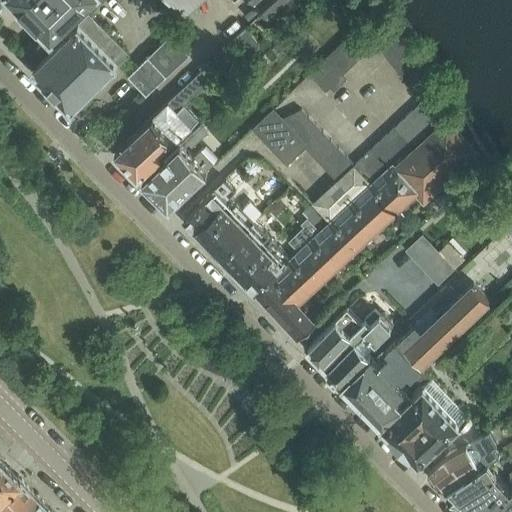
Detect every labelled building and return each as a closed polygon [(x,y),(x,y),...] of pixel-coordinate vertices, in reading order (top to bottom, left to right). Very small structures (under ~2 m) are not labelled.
[(54,32),(80,7),(87,0),(0,0),(0,8),(3,6),(0,3),(2,0),(21,0),(39,19),(41,18),(54,32)] [(80,7),(54,32),(50,36),(57,44),(34,67),(73,107),(75,105),(129,53),(89,13),(88,14),(80,7)] [(352,33),(368,50),(376,42),(360,25),(352,33)] [(401,36),(395,27),(376,42),(383,50),(401,36)] [(343,41),(360,58),(368,50),(352,33),(343,41)] [(129,75),(147,94),(190,54),(171,34),(129,75)] [(389,59),(408,44),(401,36),(383,50),(389,59)] [(351,65),(360,58),(343,41),(335,49),(351,65)] [(396,67),(414,53),(408,44),(389,59),(396,67)] [(335,65),(343,73),(351,65),(335,49),(327,57),(335,65)] [(403,76),(421,62),(414,53),(396,67),(403,76)] [(335,65),(327,57),(310,73),(318,82),(335,65)] [(409,84),(428,70),(421,62),(403,76),(409,84)] [(318,82),(326,90),(343,73),(335,65),(318,82)] [(116,150),(140,175),(199,119),(185,104),(210,79),(202,70),(116,150)] [(416,93),(434,79),(428,70),(409,84),(416,93)] [(416,93),(422,102),(424,104),(432,97),(443,90),(434,79),(416,93)] [(432,97),(424,104),(422,102),(414,109),(430,127),(446,112),(432,97)] [(257,291),(299,336),(319,319),(302,300),(397,209),(404,216),(462,162),(474,175),(491,158),(477,137),(471,143),(454,126),(465,117),(456,103),(438,120),(443,126),(407,161),(401,155),(257,291)] [(309,116),(302,109),(283,117),(292,127),(295,130),(309,116)] [(405,117),(421,134),(430,127),(414,109),(405,117)] [(309,116),(295,130),(303,138),(317,124),(309,116)] [(262,137),(271,147),(292,127),(283,117),(262,137)] [(397,125),(413,142),(421,134),(405,117),(397,125)] [(317,124),(303,138),(309,144),(306,147),(308,148),(324,132),(317,124)] [(143,178),(171,206),(208,171),(207,169),(215,161),(203,148),(194,157),(186,147),(190,143),(196,149),(211,135),(202,125),(143,178)] [(389,133),(404,150),(413,142),(397,125),(389,133)] [(287,164),(306,147),(309,144),(303,138),(295,130),(292,127),(271,147),(287,164)] [(324,132),(308,148),(315,156),(332,140),(324,132)] [(380,141),(396,158),(404,150),(389,133),(380,141)] [(332,140),(315,156),(323,164),(340,148),(332,140)] [(372,149),(388,166),(396,158),(380,141),(372,149)] [(340,148),(323,164),(330,172),(347,156),(340,148)] [(363,156),(379,173),(388,166),(372,149),(363,156)] [(347,156),(330,172),(337,180),(355,164),(347,156)] [(379,173),(363,156),(355,164),(371,181),(379,173)] [(337,180),(314,202),(330,220),(371,182),(371,181),(355,164),(337,180)] [(219,251),(220,253),(256,219),(255,219),(262,213),(250,201),(244,207),(231,194),(237,189),(225,178),(185,217),(187,219),(186,221),(192,227),(194,227),(211,244),(210,246),(216,252),(219,251)] [(256,219),(220,253),(222,255),(221,257),(227,263),(229,262),(246,279),(246,282),(251,288),(254,287),(255,289),(291,256),(256,219)] [(416,324),(400,340),(422,364),(456,331),(460,332),(466,326),(465,323),(489,299),(474,283),(423,332),(416,324)] [(351,308),(343,316),(310,347),(329,367),(330,373),(336,380),(337,380),(343,381),(344,381),(372,354),(366,348),(375,339),(378,341),(394,326),(395,320),(388,313),(383,314),(378,309),(364,322),(351,308)] [(373,353),(372,354),(344,381),(351,388),(351,389),(377,415),(378,415),(384,421),(423,384),(413,373),(422,364),(400,340),(398,338),(380,356),(382,358),(380,360),(373,353)] [(423,384),(384,421),(383,422),(419,460),(468,413),(422,364),(413,373),(423,384)] [(444,455),(430,469),(447,487),(483,463),(489,460),(501,452),(500,451),(500,452),(496,445),(497,440),(494,435),(491,430),(491,429),(492,428),(491,427),(484,431),(471,418),(449,443),(455,449),(444,455)] [(0,478),(11,467),(0,456),(0,478)] [(483,463),(447,487),(472,511),(474,511),(494,493),(502,500),(511,490),(511,471),(510,472),(511,478),(507,483),(498,473),(489,460),(483,463)] [(0,478),(0,491),(17,475),(16,475),(17,474),(11,467),(0,478)] [(10,511),(33,490),(18,475),(17,474),(16,475),(17,475),(0,491),(0,511),(10,511)] [(39,511),(47,504),(33,490),(10,511),(39,511)] [(494,493),(474,511),(511,511),(511,490),(502,500),(494,493)]
